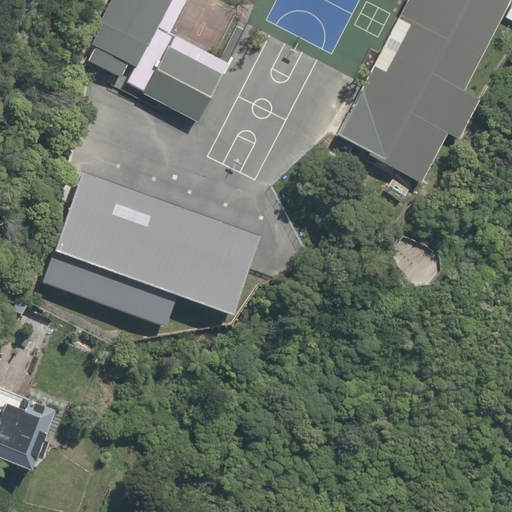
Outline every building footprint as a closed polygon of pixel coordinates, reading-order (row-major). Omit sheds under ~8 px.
[(174,0),(111,0),(82,52),(131,79),(174,0)] [(438,120),(504,0),(408,0),(333,135),(378,160),(409,104),(438,120)] [(218,87),(320,143),(346,96),(244,40),(218,87)] [(224,72),(172,43),(145,92),(197,121),(224,72)] [(47,403),(0,389),(0,457),(29,466),(47,403)]
